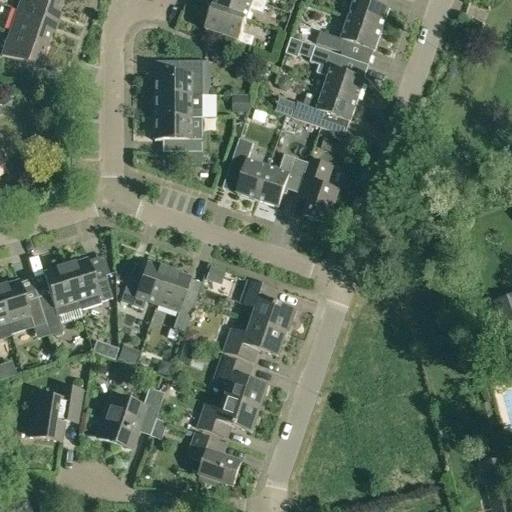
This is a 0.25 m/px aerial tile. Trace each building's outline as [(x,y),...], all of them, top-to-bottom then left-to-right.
[(20,0),(17,10),(55,23),(63,0),(61,0),(20,0)] [(216,0),(213,10),(246,22),(250,10),(262,14),(265,5),(250,0),(216,0)] [(355,0),(348,20),(382,32),(389,10),(359,0),(355,0)] [(9,33),(47,46),(55,23),(17,10),(9,33)] [(239,42),(251,46),(254,38),(242,34),(246,22),(213,10),(205,31),(239,43),(239,42)] [(316,45),(346,55),(350,44),(374,52),(382,32),(348,20),(341,40),(320,33),(316,45)] [(1,56),(39,69),(47,46),(9,33),(1,56)] [(303,44),(291,40),(286,55),(297,59),(303,44)] [(324,91),(357,102),(365,81),(346,75),(351,60),(315,48),(310,63),(319,66),(317,74),(328,78),(324,91)] [(154,74),(154,97),(201,97),(201,62),(177,62),(177,74),(154,74)] [(280,91),(285,92),(291,90),(292,85),(290,80),(285,78),(280,80),(278,86),(280,91)] [(292,119),(326,131),(331,116),(350,123),(357,102),(324,91),(320,103),(306,98),(304,105),(297,103),(292,119)] [(154,120),(201,120),(201,97),(154,97),(154,120)] [(248,97),(233,97),(233,113),(248,113),(248,97)] [(225,130),(225,103),(211,103),(210,130),(225,130)] [(256,111),(253,121),(263,124),(266,115),(256,111)] [(176,154),(201,154),(201,132),(201,120),(154,120),(154,142),(176,142),(176,154)] [(329,153),(333,140),(325,138),(321,150),(329,153)] [(236,195),(257,202),(269,169),(248,161),(253,145),(239,140),(229,170),(243,175),(236,195)] [(284,190),(298,195),(309,164),(294,159),(285,157),(280,172),(269,169),(257,202),(278,209),(284,190)] [(303,217),(328,226),(339,193),(326,188),(333,168),(310,160),(309,164),(298,195),(310,199),(303,217)] [(87,261),(65,268),(78,310),(79,310),(80,312),(101,306),(100,303),(112,300),(105,277),(93,280),(87,261)] [(144,302),(156,306),(168,272),(146,265),(139,284),(128,280),(120,303),(141,310),(144,302)] [(37,298),(45,325),(47,331),(49,337),(62,333),(58,317),(78,310),(65,268),(43,275),(49,295),(37,298)] [(172,329),(184,333),(195,303),(183,299),(190,280),(168,272),(156,306),(178,313),(172,329)] [(257,311),(253,324),(286,335),(294,312),(273,304),(277,292),(249,282),(241,305),(257,311)] [(35,335),(47,331),(45,325),(37,298),(25,302),(19,283),(0,289),(0,302),(7,324),(10,335),(32,328),(35,335)] [(511,299),(492,306),(504,340),(511,337),(511,299)] [(0,340),(11,337),(10,335),(7,324),(0,302),(0,340)] [(224,354),(253,364),(257,351),(278,358),(286,335),(253,324),(248,336),(232,331),(224,354)] [(189,331),(185,342),(196,346),(200,335),(189,331)] [(20,342),(24,359),(48,354),(44,337),(20,342)] [(117,350),(107,346),(103,357),(114,360),(117,350)] [(136,366),(138,359),(121,353),(118,360),(136,366)] [(226,400),(260,411),(268,388),(247,380),(251,368),(223,358),(215,381),(231,387),(226,400)] [(158,373),(167,376),(171,367),(161,364),(158,373)] [(29,438),(60,443),(63,422),(76,424),(81,393),(59,389),(57,400),(35,397),(29,438)] [(144,402),(159,408),(163,395),(148,389),(144,402)] [(97,440),(129,451),(144,408),(112,397),(97,440)] [(198,430),(227,440),(231,427),(252,434),(260,411),(226,400),(222,412),(206,407),(198,430)] [(167,425),(155,420),(152,429),(164,433),(167,425)] [(219,484),(233,489),(241,465),(220,458),(225,445),(196,435),(188,458),(204,464),(200,477),(201,478),(199,481),(218,488),(219,484)] [(481,465),(492,511),(511,511),(511,501),(506,474),(503,460),(481,465)]
